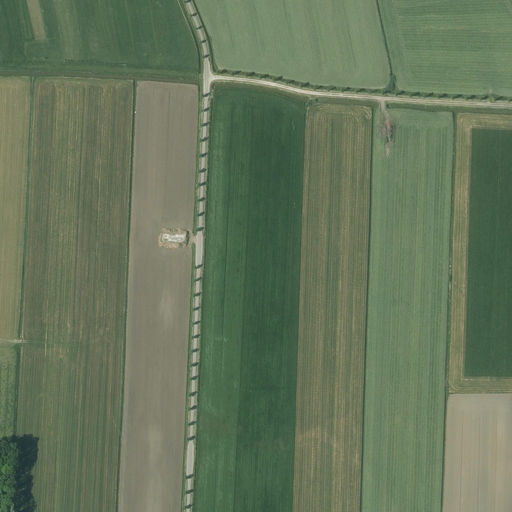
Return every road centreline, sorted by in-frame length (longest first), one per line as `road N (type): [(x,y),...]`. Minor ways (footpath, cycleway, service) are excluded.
road 1 (unclassified): [(188,511),(210,69),(189,0)]
road 2 (track): [(511,106),(0,65)]
